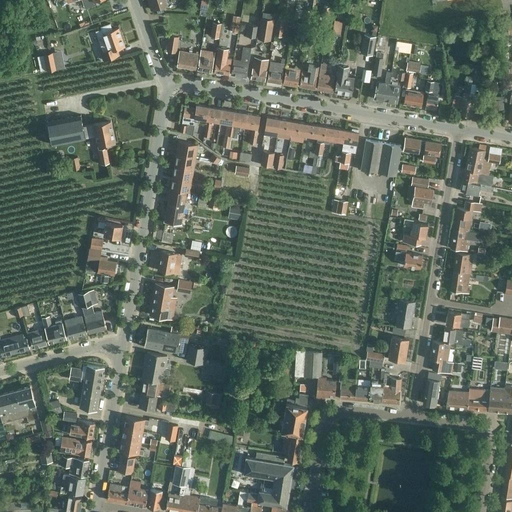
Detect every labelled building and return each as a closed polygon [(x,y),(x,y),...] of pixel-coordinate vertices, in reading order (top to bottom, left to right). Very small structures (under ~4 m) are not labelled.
[(147,0),(150,9),(167,4),(165,0),(147,0)] [(296,8),(294,20),(301,21),(301,22),(309,24),(311,10),(313,3),(306,2),(305,9),(303,8),(303,9),(296,8)] [(328,19),(330,7),(324,6),(323,6),(321,17),(328,19)] [(240,17),(233,16),(231,26),(233,26),(238,27),(240,17)] [(273,19),(261,17),(258,37),(270,39),(273,19)] [(285,19),(278,18),(275,34),(282,36),(285,19)] [(341,35),(343,22),(333,21),(331,33),(341,35)] [(219,37),(221,23),(213,22),(210,35),(219,37)] [(103,33),(97,35),(100,43),(106,41),(109,49),(101,52),(103,59),(119,54),(116,48),(124,45),(118,27),(112,30),(110,23),(101,26),(103,33)] [(257,25),(248,24),(246,35),(255,37),(257,25)] [(364,33),(360,52),(372,54),(375,36),(364,33)] [(169,35),(167,50),(173,51),(174,45),(177,45),(178,37),(169,35)] [(218,46),(216,56),(214,71),(216,72),(216,74),(220,74),(221,73),(228,74),(231,58),(227,58),(229,48),(218,46)] [(243,61),(233,59),(231,74),(246,77),(251,48),(242,46),(241,56),(243,57),(243,61)] [(177,65),(195,68),(197,53),(179,50),(177,65)] [(211,71),(214,53),(209,52),(209,53),(200,51),(197,69),(211,71)] [(53,52),(44,54),(44,55),(40,56),(42,70),(47,69),(47,70),(64,67),(63,62),(55,64),(53,52)] [(384,57),(376,55),(373,71),(381,73),(384,57)] [(264,80),(268,59),(254,56),(250,77),(264,80)] [(281,63),(270,61),(266,80),(281,82),(284,63),(283,63),(284,57),(281,57),(281,63)] [(318,66),(313,65),(314,62),(309,61),(307,71),(302,70),(299,86),(315,88),(318,66)] [(321,62),(316,88),(332,91),(334,76),(324,74),(324,72),(325,72),(326,63),(321,62)] [(420,64),(408,62),(406,69),(419,72),(420,64)] [(351,94),(354,78),(347,76),(349,66),(339,65),(337,75),(334,91),(351,94)] [(286,66),(283,83),(297,85),(300,69),(286,66)] [(386,100),(389,80),(391,71),(386,70),(384,80),(385,80),(385,82),(377,81),(374,98),(386,100)] [(464,88),(470,89),(472,77),(466,76),(464,88)] [(392,80),(389,80),(386,100),(396,102),(400,82),(392,81),(392,80)] [(436,108),(438,94),(441,82),(433,81),(431,92),(427,91),(424,106),(436,108)] [(406,89),(403,103),(420,106),(423,92),(406,89)] [(472,93),(463,91),(462,96),(453,94),(451,105),(459,106),(458,112),(471,114),(474,99),(471,98),(472,93)] [(183,115),(182,122),(194,124),(195,117),(207,119),(209,106),(196,104),(195,108),(184,106),(183,115)] [(207,119),(204,136),(208,137),(211,120),(219,121),(221,108),(209,106),(207,119)] [(230,136),(234,110),(221,108),(219,121),(229,123),(229,126),(226,125),(223,147),(228,147),(230,136)] [(234,110),(230,136),(235,137),(237,124),(245,126),(247,113),(234,110)] [(260,115),(247,113),(245,126),(252,127),(250,143),(255,144),(260,115)] [(85,138),(82,125),(80,114),(47,121),(51,144),(85,138)] [(266,116),(263,134),(277,136),(280,118),(267,116),(266,116)] [(280,118),(277,136),(290,138),(293,120),(280,118)] [(93,123),(83,125),(85,137),(96,135),(98,146),(101,163),(109,162),(106,144),(115,142),(110,120),(93,123)] [(293,120),(290,138),(303,140),(304,135),(306,122),(293,120)] [(306,122),(304,135),(317,137),(319,125),(306,122)] [(315,151),(315,152),(321,154),(324,142),(322,142),(323,138),(330,139),(332,127),(319,125),(317,137),(315,151)] [(332,127),(330,139),(343,141),(344,141),(346,129),(332,127)] [(341,156),(340,161),(348,163),(350,151),(349,151),(355,152),(357,143),(359,131),(357,131),(358,129),(352,128),(351,130),(346,129),(344,141),(343,141),(341,156)] [(405,137),(403,150),(410,151),(411,148),(418,149),(418,147),(424,148),(424,152),(425,153),(424,154),(423,154),(422,160),(434,162),(435,156),(434,156),(434,154),(439,155),(441,142),(405,137)] [(396,175),(401,145),(365,139),(360,169),(396,175)] [(178,140),(176,153),(196,156),(198,144),(178,140)] [(469,146),(467,156),(483,159),(487,160),(488,160),(488,161),(499,163),(500,155),(489,153),(488,158),(483,157),(486,145),(479,144),(478,148),(469,146)] [(274,151),(263,150),(260,163),(271,165),(274,151)] [(240,151),(239,159),(250,160),(251,153),(240,151)] [(213,152),(209,157),(216,162),(220,157),(213,152)] [(194,168),(196,156),(176,153),(174,164),(194,168)] [(275,154),(273,166),(281,167),(283,155),(275,154)] [(78,156),(70,158),(72,170),(80,169),(78,156)] [(467,156),(464,169),(481,172),(485,173),(488,161),(488,160),(487,160),(483,159),(467,156)] [(192,180),(194,168),(174,164),(172,176),(192,180)] [(402,164),(401,171),(414,173),(415,166),(402,164)] [(236,165),(235,173),(247,175),(249,167),(236,165)] [(479,183),(481,172),(464,169),(462,179),(479,183)] [(190,192),(192,180),(172,176),(170,189),(188,191),(190,192)] [(433,189),(427,188),(428,179),(413,177),(411,185),(414,186),(411,206),(423,208),(424,202),(431,203),(433,189)] [(493,186),(479,183),(462,179),(460,190),(478,194),(479,188),(492,191),(493,186)] [(180,225),(186,194),(188,194),(188,191),(170,189),(167,202),(164,221),(171,222),(179,223),(178,225),(180,225)] [(199,194),(197,204),(206,205),(208,195),(199,194)] [(210,196),(209,206),(217,208),(218,197),(210,196)] [(334,199),(332,211),(338,212),(344,213),(346,201),(340,200),(334,199)] [(457,207),(453,228),(469,230),(469,228),(472,209),(480,211),(482,203),(465,200),(464,208),(457,207)] [(232,207),(230,217),(240,218),(241,208),(232,207)] [(410,233),(403,232),(402,241),(420,244),(421,236),(425,237),(427,224),(412,222),(413,220),(404,218),(403,224),(411,225),(410,233)] [(98,226),(105,227),(104,235),(120,237),(122,225),(99,221),(98,226)] [(480,222),(478,230),(490,232),(491,224),(480,222)] [(451,239),(450,248),(467,251),(469,239),(477,240),(479,232),(469,231),(469,230),(453,228),(451,239)] [(103,239),(92,237),(90,247),(101,249),(103,239)] [(192,240),(190,249),(199,250),(200,250),(201,242),(192,240)] [(89,248),(87,258),(86,269),(114,274),(116,261),(107,259),(107,257),(100,256),(101,250),(89,248)] [(185,248),(184,255),(198,257),(199,250),(190,249),(185,248)] [(161,250),(157,270),(167,271),(173,272),(178,273),(179,265),(181,254),(176,253),(176,252),(161,250)] [(396,250),(394,259),(404,260),(403,265),(420,268),(422,255),(396,250)] [(456,251),(453,270),(470,272),(469,272),(470,272),(473,254),(456,251)] [(468,284),(469,272),(470,272),(453,270),(450,290),(468,293),(470,284),(468,284)] [(179,279),(177,290),(190,292),(192,281),(179,279)] [(174,286),(155,282),(149,314),(172,318),(176,297),(172,296),(174,286)] [(92,303),(90,297),(95,296),(93,289),(78,293),(81,306),(82,306),(84,314),(88,332),(106,327),(101,310),(94,312),(92,303)] [(396,314),(395,324),(410,327),(415,300),(399,298),(398,307),(396,314)] [(22,307),(24,316),(30,315),(28,305),(22,307)] [(15,308),(17,316),(23,315),(21,307),(15,308)] [(448,310),(446,323),(468,326),(469,318),(468,318),(469,313),(448,310)] [(66,326),(68,337),(86,333),(83,322),(81,315),(64,320),(66,326)] [(45,327),(44,327),(49,343),(66,338),(62,322),(51,325),(49,316),(42,318),(45,327)] [(497,331),(499,316),(499,318),(493,317),(491,330),(497,331)] [(503,332),(506,317),(499,316),(497,331),(503,332)] [(509,333),(511,318),(506,317),(503,332),(509,333)] [(170,331),(148,327),(144,345),(185,352),(189,329),(172,325),(170,331)] [(403,334),(404,328),(393,326),(392,332),(403,334)] [(445,327),(443,341),(450,342),(453,343),(458,343),(469,345),(470,339),(461,338),(462,330),(455,329),(455,328),(445,327)] [(42,328),(28,332),(32,347),(46,344),(42,328)] [(23,334),(11,337),(16,352),(29,348),(27,337),(26,337),(25,335),(23,336),(23,334)] [(392,335),(390,346),(407,349),(408,338),(392,335)] [(16,352),(11,337),(0,340),(1,342),(0,342),(0,348),(2,356),(16,352)] [(253,340),(251,347),(259,349),(261,341),(253,340)] [(447,361),(450,342),(443,341),(433,340),(430,359),(434,359),(432,369),(452,372),(453,363),(447,361)] [(205,346),(189,343),(186,360),(202,363),(205,346)] [(405,361),(407,349),(390,346),(388,358),(405,361)] [(319,376),(321,376),(322,371),(320,371),(321,352),(296,350),(294,375),(319,376)] [(146,366),(143,379),(160,382),(160,381),(162,373),(167,374),(168,369),(169,362),(165,362),(166,355),(147,351),(144,365),(144,366),(146,366)] [(383,353),(367,351),(366,359),(382,361),(383,353)] [(369,366),(380,368),(381,368),(381,367),(382,362),(370,360),(369,366)] [(86,365),(83,364),(82,368),(71,366),(69,378),(81,380),(81,378),(84,378),(80,407),(96,409),(104,367),(87,364),(86,365)] [(428,371),(423,403),(436,405),(441,374),(428,371)] [(388,374),(384,373),(384,375),(383,380),(383,386),(382,386),(381,401),(399,403),(400,378),(391,378),(390,386),(385,386),(386,378),(388,378),(388,374)] [(326,378),(317,377),(316,397),(324,397),(324,395),(334,396),(335,381),(326,380),(326,378)] [(162,396),(165,383),(143,379),(141,392),(157,395),(162,396)] [(383,386),(383,380),(370,380),(370,386),(369,401),(381,401),(382,386),(383,386)] [(182,383),(181,393),(189,393),(189,389),(196,390),(197,384),(182,383)] [(355,400),(356,385),(356,383),(354,383),(353,385),(340,384),(339,398),(355,400)] [(369,401),(370,386),(356,385),(355,400),(369,401)] [(504,391),(505,385),(504,388),(490,386),(490,390),(489,390),(489,394),(487,410),(503,411),(504,391)] [(511,385),(505,385),(504,391),(503,411),(511,411),(511,385)] [(30,386),(0,393),(0,409),(3,408),(4,413),(0,414),(2,422),(27,415),(28,420),(38,417),(35,405),(30,386)] [(489,394),(489,390),(469,388),(468,391),(468,392),(467,408),(487,410),(489,394)] [(468,392),(468,391),(448,390),(446,406),(467,408),(468,392)] [(207,391),(205,402),(219,404),(221,394),(207,391)] [(154,408),(157,395),(141,392),(139,405),(154,408)] [(306,405),(308,394),(299,393),(298,401),(296,400),(290,399),(290,403),(286,402),(282,430),(285,431),(302,433),(306,405)] [(46,402),(49,414),(61,411),(58,399),(46,402)] [(160,400),(158,409),(173,411),(174,403),(160,400)] [(63,419),(75,420),(76,413),(64,411),(63,419)] [(125,415),(123,427),(143,430),(144,424),(148,424),(149,419),(125,415)] [(49,416),(40,419),(43,430),(52,427),(49,416)] [(79,420),(78,424),(71,422),(69,433),(92,437),(95,422),(79,420)] [(179,424),(170,422),(167,437),(177,439),(179,424)] [(147,431),(143,430),(123,427),(121,438),(141,442),(142,435),(146,436),(147,431)] [(297,461),(301,439),(302,433),(285,431),(282,451),(288,453),(287,459),(297,461)] [(38,433),(26,436),(28,444),(40,440),(38,433)] [(91,440),(62,435),(60,445),(57,444),(56,450),(89,455),(91,440)] [(140,448),(141,442),(121,438),(119,450),(143,454),(143,449),(140,448)] [(293,487),(296,466),(293,465),(293,464),(283,462),(284,456),(256,451),(255,458),(246,456),(243,473),(264,477),(263,486),(264,487),(264,490),(259,489),(258,493),(248,492),(247,497),(246,499),(252,500),(258,501),(287,506),(290,486),(293,487)] [(50,453),(40,454),(42,461),(51,460),(50,453)] [(121,454),(118,470),(132,473),(135,457),(121,454)] [(88,459),(72,456),(62,455),(61,464),(70,466),(69,472),(85,475),(88,459)] [(184,495),(189,469),(190,466),(176,464),(173,482),(182,484),(180,494),(168,492),(165,509),(181,511),(185,495),(184,495)] [(185,494),(189,469),(184,495),(185,495),(181,511),(220,511),(222,506),(216,505),(217,499),(185,494)] [(85,477),(70,475),(63,473),(61,482),(68,483),(67,491),(83,493),(85,477)] [(511,484),(511,475),(504,475),(503,483),(511,484)] [(132,484),(129,484),(129,485),(126,502),(145,506),(148,489),(139,488),(140,481),(132,480),(132,484)] [(151,488),(150,488),(147,506),(163,509),(165,497),(161,496),(163,483),(152,481),(151,488)] [(126,502),(129,485),(110,482),(107,499),(126,502)] [(511,497),(511,484),(503,483),(501,496),(511,497)] [(236,511),(240,490),(237,504),(222,502),(222,506),(220,511),(236,511)] [(243,496),(247,497),(248,492),(240,490),(236,511),(249,511),(251,505),(251,503),(248,503),(248,506),(241,505),(243,496)] [(49,507),(48,511),(79,511),(82,497),(68,495),(66,510),(49,507)] [(511,511),(511,499),(501,498),(498,511),(511,511)]
